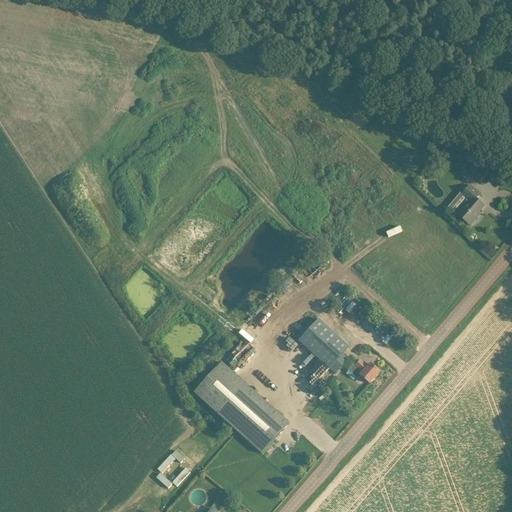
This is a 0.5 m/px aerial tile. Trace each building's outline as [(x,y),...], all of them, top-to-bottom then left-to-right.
[(339,104),(336,107),(345,116),(348,112),(339,104)] [(467,174),(479,185),(487,174),(475,165),(475,166),(469,161),(462,169),(468,173),(467,174)] [(468,200),(457,213),(456,214),(470,226),(477,218),(476,217),(484,207),(476,199),(481,193),(470,185),(462,194),(468,200)] [(290,315),(280,326),(288,334),(298,323),(290,315)] [(350,347),(342,341),(319,320),(314,326),(300,342),(336,374),(349,359),(343,354),(350,347)] [(356,366),(354,364),(348,370),(358,379),(361,376),(370,384),(380,373),(371,364),(368,367),(361,360),(356,366)] [(289,423),(258,395),(222,363),(194,394),(262,454),(289,423)]
